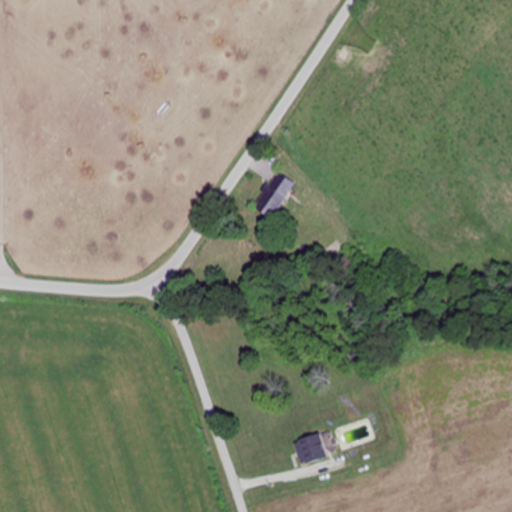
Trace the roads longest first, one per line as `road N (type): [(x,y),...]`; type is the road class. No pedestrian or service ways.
road 1 (residential): [(0,281),(126,289),(161,275),(353,0)]
road 2 (residential): [(242,511),(189,353),(154,279)]
